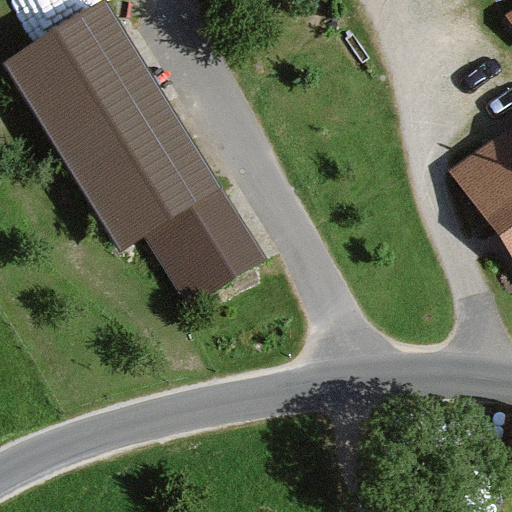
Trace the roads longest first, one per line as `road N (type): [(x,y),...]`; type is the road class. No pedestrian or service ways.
road 1 (track): [(171,0),(322,295),(378,511)]
road 2 (unclassified): [(511,392),(348,383),(201,405),(93,432),(0,474)]
road 3 (unknown): [(489,27),(433,87),(425,162),(440,222),(511,309)]
